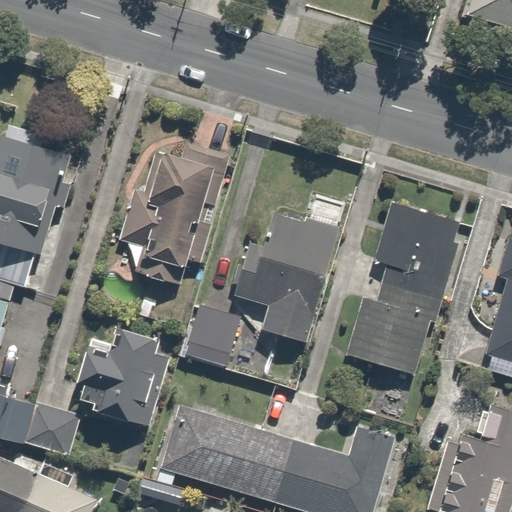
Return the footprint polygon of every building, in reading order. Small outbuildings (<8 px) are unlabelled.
[(511,0),(473,0),(467,20),(511,34),(511,0)] [(85,150),(14,126),(8,141),(0,138),(0,288),(34,300),(85,150)] [(181,278),(202,170),(143,158),(125,249),(153,255),(150,271),(181,278)] [(471,229),(395,205),(375,266),(389,270),(378,304),(362,299),(343,358),(422,383),(471,229)] [(353,242),(274,208),(267,227),(247,218),(238,238),(256,246),(253,254),(242,249),(221,298),(260,314),(249,339),(301,362),(353,242)] [(511,240),(500,278),(511,281),(511,285),(489,355),(511,362),(511,369),(511,370),(511,240)] [(0,440),(75,459),(86,415),(0,393),(0,361),(14,304),(0,300),(0,440)] [(115,345),(94,340),(83,388),(94,391),(88,415),(106,420),(105,426),(151,437),(169,361),(165,360),(168,345),(118,334),(115,345)] [(490,441),(482,438),(468,435),(446,511),(511,511),(511,410),(491,405),(488,417),(496,419),(490,441)] [(378,511),(398,445),(355,433),(348,458),(180,409),(163,467),(316,511),(378,511)] [(0,511),(95,511),(98,505),(68,495),(77,469),(46,458),(38,482),(0,468),(0,511)]
